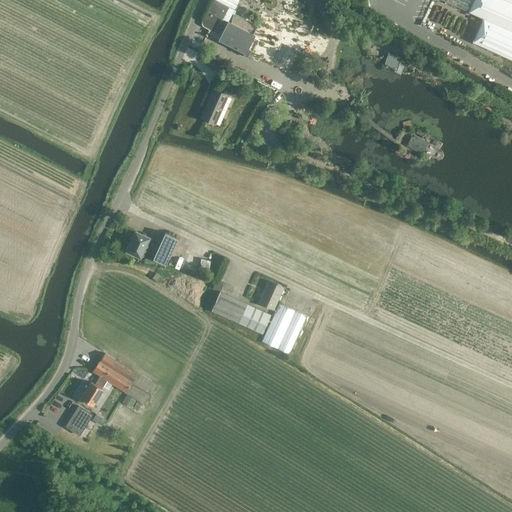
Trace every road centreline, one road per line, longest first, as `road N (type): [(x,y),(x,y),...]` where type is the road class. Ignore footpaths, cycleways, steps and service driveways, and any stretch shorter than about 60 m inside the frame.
road 1 (unclassified): [(0,445),(59,374),(87,266),(203,0)]
road 2 (track): [(511,243),(261,135),(290,87),(327,56),(339,33)]
